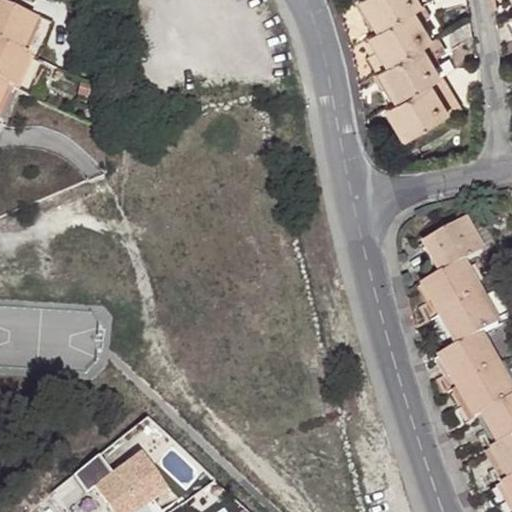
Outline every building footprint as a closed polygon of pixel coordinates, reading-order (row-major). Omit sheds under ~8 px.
[(365,0),(382,29),(374,34),(383,48),(375,52),(385,69),(382,71),(390,84),(380,91),(390,107),(408,137),(448,113),(437,94),(447,88),(430,60),(445,51),(436,38),(431,41),(420,23),(429,18),(418,0),(365,0)] [(33,21),(0,6),(0,94),(3,88),(11,92),(27,56),(18,52),(33,21)] [(390,84),(382,71),(372,77),(380,91),(390,84)] [(408,137),(390,107),(385,110),(402,141),(408,137)] [(463,221),(424,244),(442,275),(435,278),(422,286),(439,316),(458,347),(452,350),(438,358),(456,388),(475,420),(476,419),(481,416),(499,446),(494,448),(491,450),(510,481),(501,486),(511,502),(511,390),(478,335),(498,323),(461,264),(481,252),(463,221)] [(442,275),(424,244),(417,248),(435,278),(442,275)] [(439,316),(422,286),(416,290),(434,319),(439,316)] [(439,316),(434,319),(452,350),(458,347),(439,316)] [(456,388),(438,358),(432,362),(450,393),(456,388)] [(456,388),(450,393),(468,424),(475,420),(456,388)] [(481,416),(476,419),(494,448),(499,446),(481,416)] [(161,426),(141,450),(188,489),(208,465),(161,426)] [(510,481),(491,450),(483,455),(501,486),(510,481)] [(142,456),(96,490),(111,511),(139,511),(168,491),(142,456)] [(494,490),(506,511),(511,511),(511,502),(501,486),(494,490)]
